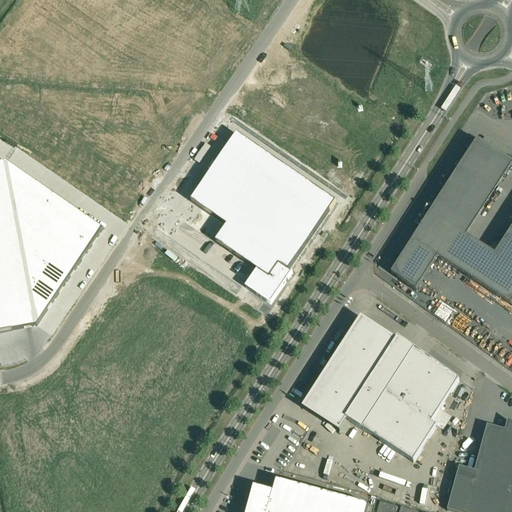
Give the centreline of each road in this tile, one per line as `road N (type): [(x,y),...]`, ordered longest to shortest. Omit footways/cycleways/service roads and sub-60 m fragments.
road 1 (secondary): [(185,511),(467,60)]
road 2 (unclassified): [(295,0),(49,354),(0,378)]
road 3 (unclassified): [(207,511),(356,274)]
road 4 (unclassified): [(511,386),(356,274)]
road 5 (unclassified): [(356,274),(423,171)]
